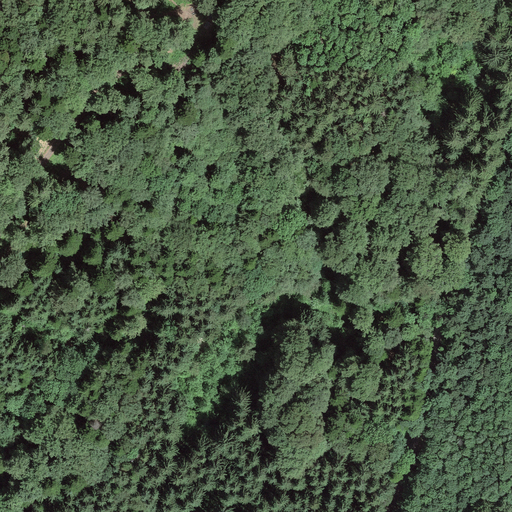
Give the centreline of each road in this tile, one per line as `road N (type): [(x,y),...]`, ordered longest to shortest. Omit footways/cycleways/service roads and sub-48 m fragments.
road 1 (track): [(381,511),(424,395),(450,287),(511,127)]
road 2 (track): [(107,77),(0,227)]
road 3 (track): [(107,77),(182,40),(217,0)]
